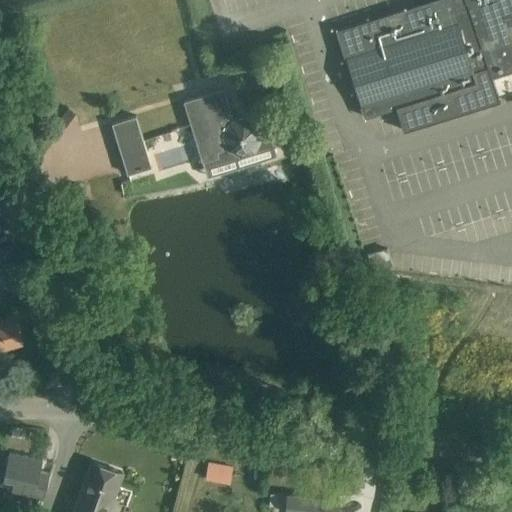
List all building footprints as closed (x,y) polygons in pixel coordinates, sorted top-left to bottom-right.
[(433,0),(338,30),(365,116),(397,106),(404,129),(499,99),(492,76),(511,68),(511,0),(465,0),(466,1),(455,4),(453,0),(433,0)] [(224,88),(184,100),(203,160),(218,155),(217,151),(227,148),(241,156),(255,151),(262,137),(259,124),(244,115),(233,118),(224,88)] [(136,116),(111,123),(127,173),(152,165),(136,116)] [(0,345),(22,339),(15,315),(0,319),(0,345)] [(9,451),(5,471),(2,481),(13,483),(12,489),(44,497),(49,473),(39,471),(42,459),(9,451)] [(93,461),(74,511),(107,511),(122,471),(93,461)] [(209,463),(206,477),(229,482),(232,468),(209,463)] [(288,493),(285,511),(338,511),(340,499),(288,493)] [(452,496),(449,511),(479,511),(481,501),(452,496)]
